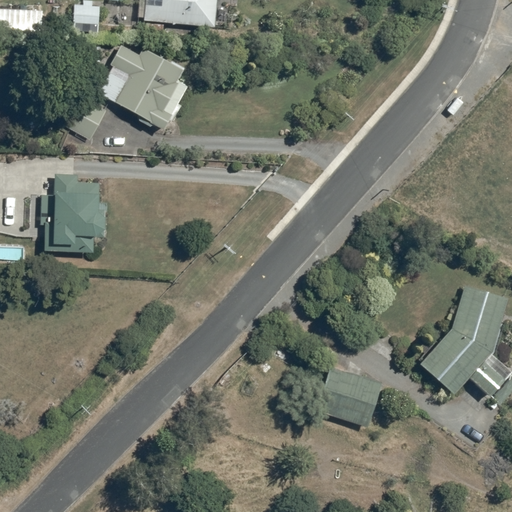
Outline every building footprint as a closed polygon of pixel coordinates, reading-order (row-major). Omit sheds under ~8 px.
[(213,28),(215,0),(144,0),(143,21),(213,28)] [(44,8),(0,5),(0,35),(43,38),(44,8)] [(98,8),(73,6),(72,23),(97,25),(98,8)] [(169,117),(158,111),(181,71),(142,49),(138,56),(121,46),(109,66),(127,76),(111,103),(137,118),(137,122),(148,128),(152,126),(161,131),(169,117)] [(75,176),(53,175),(53,196),(40,196),(39,225),(44,225),(43,251),(91,253),(92,238),(103,239),(104,211),(97,211),(98,183),(75,183),(75,176)] [(488,355),(490,353),(507,300),(464,287),(451,329),(418,365),(452,396),(467,379),(488,397),(489,396),(499,405),(511,390),(511,378),(508,374),(509,373),(488,355)] [(365,428),(380,384),(330,368),(315,412),(365,428)]
